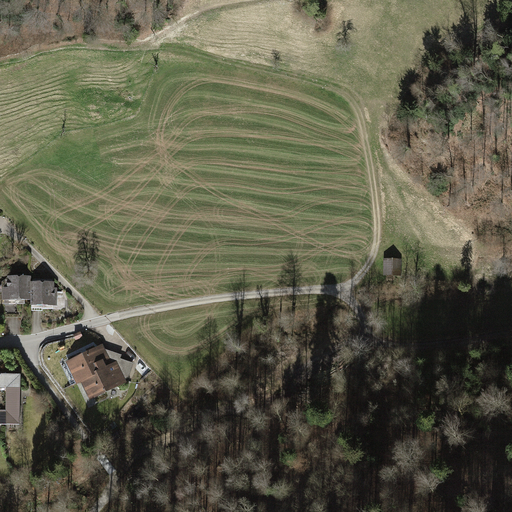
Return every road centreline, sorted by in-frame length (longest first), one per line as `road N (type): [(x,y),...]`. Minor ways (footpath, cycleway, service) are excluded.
road 1 (track): [(342,291),(367,272),(380,248),(384,211),(364,116),(351,96),(311,77),(181,49),(89,46),(0,63)]
road 2 (track): [(108,318),(253,293),(342,291)]
road 3 (track): [(25,339),(32,366),(112,472),(113,487),(95,511)]
road 4 (track): [(342,291),(384,342),(511,333)]
road 5 (track): [(141,48),(208,12),(271,0)]
